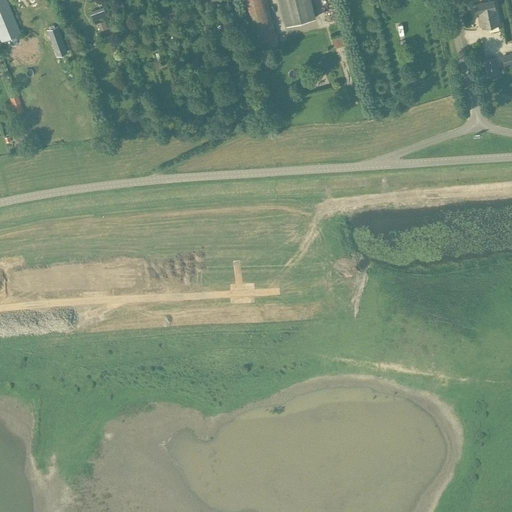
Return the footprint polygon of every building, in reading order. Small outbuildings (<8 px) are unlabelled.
[(0,0),(0,37),(1,41),(21,32),(7,0),(0,0)] [(267,0),(244,0),(258,49),(279,43),(267,0)] [(280,0),(287,25),(316,18),(311,0),(280,0)] [(493,0),(492,0),(476,3),(478,12),(482,29),(499,25),(495,7),(493,0)] [(93,23),(107,18),(104,11),(91,16),(93,23)] [(105,23),(104,20),(99,22),(101,30),(104,29),(105,32),(111,30),(108,22),(105,23)] [(344,35),(332,39),(335,49),(347,45),(344,35)] [(511,53),(502,56),(504,66),(511,64),(511,53)] [(495,56),(484,59),(487,75),(499,72),(495,56)] [(217,69),(207,72),(210,80),(219,77),(217,69)] [(13,114),(24,111),(17,93),(7,96),(13,114)]
